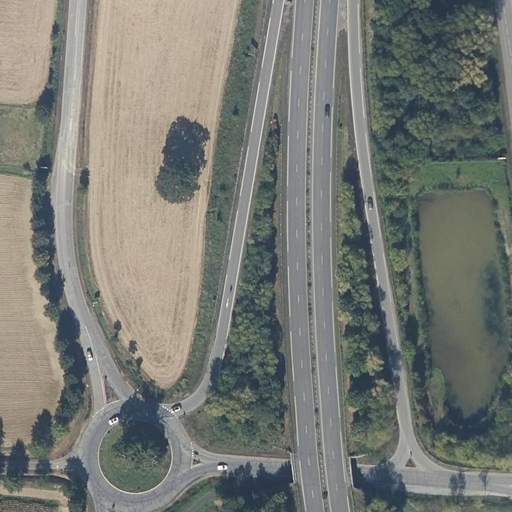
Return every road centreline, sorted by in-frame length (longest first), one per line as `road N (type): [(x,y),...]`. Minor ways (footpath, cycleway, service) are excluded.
road 1 (trunk): [(341,511),(322,294),(329,0)]
road 2 (trunk): [(305,0),(297,295),(315,511)]
road 3 (trunk): [(279,0),(213,370),(198,398),(156,413)]
road 4 (trunk): [(406,437),(362,149),(352,0)]
road 5 (tertiary): [(76,0),(63,235),(88,337)]
road 6 (tertiary): [(229,464),(382,476)]
